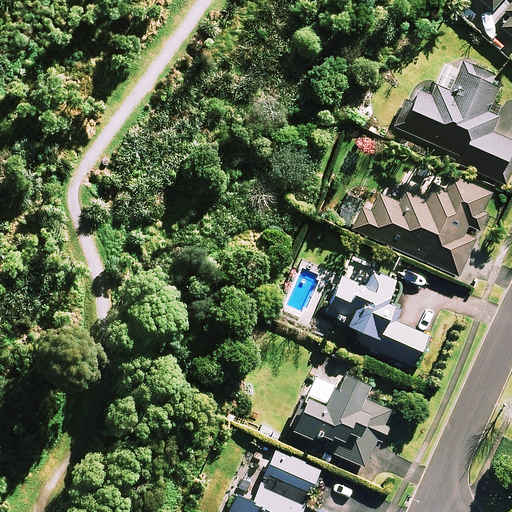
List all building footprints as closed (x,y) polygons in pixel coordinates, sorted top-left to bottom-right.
[(474,0),(489,13),(501,0),(474,0)] [(511,0),(510,0),(499,14),(508,22),(502,29),(511,37),(511,0)] [(503,80),(457,61),(441,99),(412,88),(396,127),(459,152),(455,162),(507,184),(511,172),(511,143),(491,135),(499,115),(490,111),(503,80)] [(489,194),(446,176),(442,185),(430,184),(420,198),(402,192),(393,200),(378,193),(371,210),(358,205),(348,229),(456,274),(489,194)] [(389,282),(367,273),(362,285),(335,273),(316,317),(355,333),(349,346),(414,374),(429,340),(389,323),(395,310),(380,303),(389,282)] [(361,378),(333,367),(326,384),(312,378),(291,430),(361,457),(370,432),(383,437),(391,417),(352,402),(361,378)] [(304,498),(315,473),(272,454),(261,479),(304,498)] [(298,511),(302,503),(243,478),(228,511),(298,511)]
